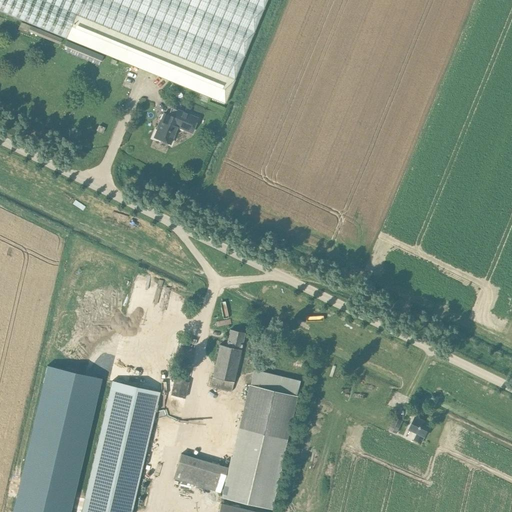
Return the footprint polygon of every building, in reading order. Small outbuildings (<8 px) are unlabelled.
[(0,0),(0,11),(66,39),(81,0),(0,0)] [(81,0),(66,39),(200,94),(208,97),(224,104),(266,0),(81,0)] [(30,26),(27,34),(33,37),(33,36),(58,46),(61,39),(30,26)] [(66,41),(64,47),(100,62),(102,56),(66,41)] [(200,94),(197,100),(206,103),(208,97),(200,94)] [(191,133),(197,119),(171,108),(167,115),(163,114),(153,138),(161,141),(162,143),(165,144),(167,144),(169,144),(176,127),(191,133)] [(219,345),(210,387),(231,392),(237,365),(244,333),(229,330),(228,334),(225,346),(219,345)] [(47,366),(12,511),(69,511),(71,508),(73,497),(101,378),(47,366)] [(173,379),(170,395),(184,398),(188,382),(186,382),(176,380),(173,379)] [(131,511),(140,477),(160,393),(112,381),(84,499),(81,510),(80,511),(131,511)] [(269,508),(293,406),(295,396),(248,385),(246,395),(222,497),(269,508)] [(415,416),(408,430),(416,434),(413,440),(421,444),(430,423),(415,416)] [(394,417),(388,430),(396,434),(402,421),(394,417)] [(180,454),(172,479),(219,493),(227,467),(180,454)] [(257,511),(220,503),(217,511),(257,511)]
